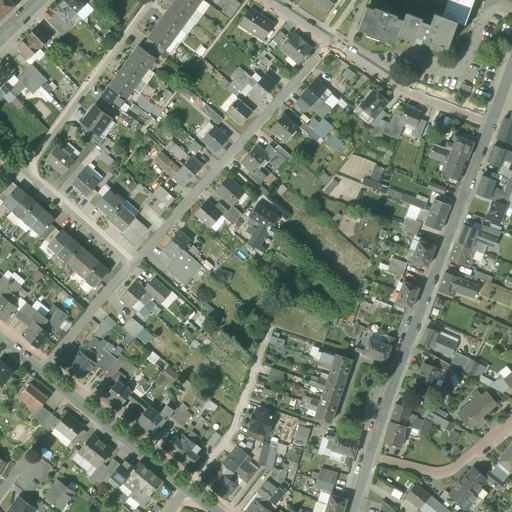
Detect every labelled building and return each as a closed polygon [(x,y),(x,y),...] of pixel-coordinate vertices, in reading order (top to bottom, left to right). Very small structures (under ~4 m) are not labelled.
[(0,0),(0,13),(4,18),(15,6),(9,0),(0,0)] [(83,0),(64,0),(64,1),(76,13),(87,3),(83,0)] [(87,3),(93,9),(97,5),(92,0),(85,0),(85,1),(87,3)] [(187,20),(194,10),(181,0),(175,0),(170,8),(187,20)] [(181,0),(194,10),(201,0),(181,0)] [(202,0),(201,0),(194,10),(203,16),(210,5),(206,3),(202,0)] [(228,0),(219,12),(228,19),(239,3),(234,0),(228,0)] [(318,7),(326,13),(335,2),(336,3),(337,0),(310,0),(310,1),(318,7)] [(448,0),(442,16),(456,22),(464,25),(473,0),(448,0)] [(54,11),(56,13),(66,24),(68,22),(72,26),(74,28),(82,19),(76,14),(76,13),(64,1),(54,11)] [(76,14),(82,19),(83,21),(94,10),(93,9),(87,3),(76,13),(76,14)] [(387,40),(395,43),(397,36),(403,20),(396,18),(397,16),(374,8),(373,10),(366,7),(358,30),(366,33),(365,35),(386,42),(387,40)] [(180,30),(187,20),(170,8),(163,18),(180,30)] [(240,25),(263,40),(273,25),(250,9),(240,25)] [(195,26),(203,16),(194,10),(187,20),(195,25),(195,26)] [(68,30),(72,26),(68,22),(66,24),(56,13),(54,16),(68,30)] [(414,42),(416,36),(422,21),(423,19),(406,13),(403,20),(397,36),(414,42)] [(430,24),(422,21),(416,36),(424,39),(439,45),(439,47),(441,48),(442,46),(447,48),(456,22),(442,16),(434,13),(430,24)] [(48,21),(62,35),(68,30),(54,16),(48,21)] [(172,40),(180,30),(163,18),(155,28),(172,40)] [(195,25),(187,20),(180,30),(186,35),(187,36),(195,25)] [(38,26),(28,36),(40,49),(50,39),(38,26)] [(165,50),(172,40),(155,28),(148,38),(165,50)] [(186,35),(180,30),(172,40),(177,44),(179,45),(186,35)] [(114,36),(109,31),(103,36),(109,41),(114,36)] [(272,40),(277,44),(285,35),(280,31),(272,40)] [(289,56),(298,63),(301,59),(304,59),(306,57),(306,54),(311,49),(305,44),(305,43),(300,39),(299,40),(293,35),(281,48),(289,56)] [(17,47),(22,52),(29,59),(40,49),(28,36),(17,47)] [(148,38),(145,43),(159,53),(161,55),(165,50),(148,38)] [(177,44),(172,40),(165,50),(170,54),(177,44)] [(155,58),(159,53),(145,43),(141,48),(155,58)] [(138,46),(131,56),(148,69),(153,62),(155,58),(141,48),(138,46)] [(206,50),(202,46),(196,53),(201,57),(206,50)] [(256,51),(251,46),(246,51),(251,56),(256,51)] [(46,55),(40,49),(29,59),(27,61),(30,65),(31,65),(37,59),(39,61),(46,55)] [(27,61),(29,59),(22,52),(20,53),(27,61)] [(27,61),(20,53),(14,59),(25,70),(29,66),(30,65),(27,61)] [(257,58),(266,66),(270,62),(261,54),(257,58)] [(131,56),(123,66),(140,79),(133,89),(140,94),(154,74),(152,72),(148,69),(131,56)] [(293,68),(298,63),(289,56),(285,61),(293,68)] [(0,63),(0,81),(3,85),(13,75),(14,74),(11,72),(14,70),(8,64),(6,66),(2,62),(0,63)] [(148,69),(152,72),(157,65),(153,62),(148,69)] [(29,66),(25,70),(33,78),(37,74),(29,66)] [(123,66),(116,77),(133,89),(140,79),(123,66)] [(231,76),(235,79),(236,80),(244,71),(239,66),(231,76)] [(356,74),(348,69),(342,76),(351,82),(356,74)] [(41,87),(33,78),(25,70),(17,78),(26,88),(33,95),(37,90),(41,87)] [(244,71),(236,80),(236,81),(244,88),(248,84),(252,88),(257,83),(251,77),(244,71)] [(257,83),(261,78),(255,73),(251,77),(257,83)] [(33,78),(41,87),(46,82),(37,74),(33,78)] [(261,78),(257,83),(268,93),(276,84),(265,74),(261,78)] [(17,78),(13,75),(3,85),(10,91),(13,95),(15,97),(26,88),(17,78)] [(116,77),(109,87),(126,99),(133,89),(116,77)] [(229,83),(224,78),(218,85),(223,90),(229,83)] [(236,81),(236,80),(235,79),(231,83),(241,92),(244,88),(236,81)] [(307,88),(318,98),(327,89),(315,79),(307,88)] [(53,89),(48,83),(42,88),(48,94),(53,89)] [(241,92),(231,83),(226,88),(233,94),(236,97),(240,93),(241,92)] [(260,102),(268,93),(257,83),(252,88),(249,92),(260,102)] [(241,92),(240,93),(245,97),(249,92),(252,88),(248,84),(244,88),(241,92)] [(3,85),(0,87),(0,88),(2,90),(1,91),(3,93),(3,92),(6,95),(10,91),(3,85)] [(42,88),(41,87),(37,90),(50,103),(53,99),(48,94),(42,88)] [(124,102),(126,99),(109,87),(101,97),(118,110),(119,108),(124,102)] [(310,107),(312,106),(318,98),(307,88),(299,97),(300,98),(310,107)] [(172,94),(166,89),(161,94),(168,99),(172,94)] [(339,100),(327,89),(318,98),(331,109),(336,103),(339,100)] [(184,96),(191,102),(196,96),(189,90),(184,96)] [(374,91),(362,105),(360,103),(353,111),(368,124),(369,123),(373,118),(374,118),(381,110),(387,102),(374,91)] [(250,111),(238,100),(236,97),(233,94),(221,107),(240,124),(247,117),(245,116),(250,111)] [(23,106),(15,98),(11,102),(19,111),(23,106)] [(199,98),(194,104),(200,109),(205,103),(199,98)] [(310,107),(300,98),(295,104),(305,113),(310,107)] [(331,109),(318,98),(312,106),(315,109),(314,110),(323,118),(323,119),(323,118),(331,109)] [(340,99),(339,100),(336,103),(343,109),(347,105),(340,99)] [(130,107),(124,102),(119,108),(126,113),(130,107)] [(209,117),(209,116),(213,111),(206,105),(201,111),(209,117)] [(406,105),(401,117),(400,121),(405,123),(415,127),(419,119),(421,113),(414,110),(415,108),(406,105)] [(98,135),(99,135),(111,119),(94,107),(82,123),(86,126),(98,135)] [(369,123),(374,127),(381,120),(386,114),(381,110),(374,118),(373,118),(369,123)] [(118,117),(130,126),(135,120),(123,111),(118,117)] [(209,117),(218,124),(222,119),(213,111),(209,116),(209,117)] [(398,140),(405,123),(400,121),(401,117),(393,114),(390,123),(389,126),(385,125),(382,133),(398,140)] [(279,132),(287,139),(297,127),(283,115),(271,128),(278,134),(279,132)] [(497,138),(511,144),(511,143),(511,142),(511,120),(510,120),(504,117),(497,138)] [(314,128),(324,137),(333,127),(331,125),(323,118),(323,119),(323,118),(319,123),(314,128)] [(116,123),(111,119),(99,135),(104,139),(105,137),(116,123)] [(314,128),(319,123),(314,119),(307,126),(320,137),(322,139),(324,137),(314,128)] [(426,122),(419,119),(415,127),(412,135),(420,138),(426,122)] [(373,130),(382,133),(385,125),(387,122),(381,120),(374,127),(373,130)] [(197,135),(216,152),(222,145),(222,144),(227,138),(209,122),(197,135)] [(307,135),(315,143),(320,137),(307,126),(304,123),(300,128),(308,134),(307,135)] [(75,139),(78,129),(70,126),(67,136),(75,139)] [(91,141),(93,142),(98,135),(86,126),(82,132),(91,141)] [(285,141),(287,139),(279,132),(278,134),(285,141)] [(110,140),(105,137),(104,139),(99,135),(98,135),(93,142),(97,146),(102,150),(110,140)] [(447,142),(445,148),(468,156),(473,142),(454,135),(452,140),(455,141),(454,145),(447,142)] [(342,143),(334,136),(327,144),(335,151),(342,143)] [(189,150),(194,155),(201,147),(195,142),(189,150)] [(69,143),(63,149),(72,157),(70,159),(74,161),(76,160),(75,159),(80,153),(69,143)] [(76,160),(81,164),(95,148),(89,143),(80,153),(75,159),(76,160)] [(165,148),(180,161),(186,154),(176,145),(174,147),(170,143),(165,148)] [(264,167),(268,162),(272,158),(266,152),(264,151),(257,144),(249,154),(262,166),(264,167)] [(444,161),(447,162),(464,168),(468,156),(445,148),(439,145),(434,144),(429,157),(444,162),(444,161)] [(267,150),(266,152),(272,158),(268,162),(274,168),(281,160),(287,165),(291,159),(284,154),(282,157),(274,150),(269,145),(265,149),(267,150)] [(284,154),(291,159),(293,157),(278,145),(274,150),(282,157),(284,154)] [(487,162),(499,167),(502,159),(510,162),(511,158),(511,152),(494,145),(487,162)] [(47,162),(62,175),(74,161),(70,159),(72,157),(63,149),(62,151),(57,147),(51,153),(53,155),(47,162)] [(98,157),(109,167),(115,160),(109,155),(111,152),(106,147),(98,157)] [(100,153),(95,148),(81,164),(86,169),(91,163),(100,153)] [(184,188),(187,184),(175,174),(180,169),(161,152),(153,161),(184,188)] [(259,170),(262,166),(249,154),(240,163),(251,172),(249,175),(259,184),(266,177),(259,170)] [(187,161),(184,165),(195,175),(203,166),(192,156),(190,158),(188,155),(184,159),(187,161)] [(459,181),(464,168),(447,162),(446,163),(442,175),(459,181)] [(95,167),(91,163),(86,169),(84,171),(98,184),(103,178),(93,169),(95,167)] [(187,184),(195,175),(184,165),(180,169),(175,174),(187,184)] [(375,165),(370,178),(379,182),(384,169),(375,165)] [(497,173),(507,177),(511,178),(511,171),(499,167),(497,173)] [(87,196),(93,189),(98,184),(84,171),(83,170),(72,183),(87,196)] [(330,178),(322,171),(318,176),(325,183),(330,178)] [(475,194),(493,201),(506,206),(510,193),(503,190),(493,186),(495,181),(482,176),(475,194)] [(215,192),(232,207),(233,206),(245,192),(228,177),(215,192)] [(511,193),(511,178),(507,177),(503,190),(510,193),(511,193)] [(361,184),(385,194),(387,188),(387,187),(364,178),(361,184)] [(329,196),(338,183),(333,179),(323,192),(329,196)] [(137,186),(133,181),(126,187),(131,192),(137,186)] [(427,188),(444,195),(446,188),(429,182),(427,188)] [(1,196),(5,200),(15,188),(10,183),(2,194),(1,196)] [(103,197),(109,190),(110,188),(106,184),(98,193),(103,197)] [(287,189),(282,184),(276,191),(282,196),(287,189)] [(3,202),(13,211),(26,195),(17,186),(15,188),(5,200),(3,202)] [(258,190),(266,197),(270,193),(262,186),(258,190)] [(161,187),(153,195),(167,208),(175,199),(161,187)] [(385,194),(401,200),(403,194),(387,188),(385,194)] [(89,202),(98,193),(93,189),(87,196),(85,198),(89,202)] [(110,192),(123,203),(125,200),(118,193),(116,196),(109,190),(103,197),(104,199),(110,192)] [(127,211),(121,205),(123,203),(110,192),(104,199),(103,197),(96,204),(105,213),(106,212),(109,214),(108,215),(111,217),(108,219),(112,222),(112,221),(115,224),(115,225),(123,232),(134,219),(125,212),(127,211)] [(96,204),(103,197),(98,193),(89,202),(94,207),(96,204)] [(404,193),(403,194),(401,200),(411,204),(415,206),(417,199),(415,198),(404,193)] [(13,211),(22,219),(36,203),(26,195),(13,211)] [(159,216),(167,208),(153,195),(146,204),(159,216)] [(417,199),(427,203),(428,199),(417,195),(415,198),(417,199)] [(421,208),(424,209),(427,203),(417,199),(415,206),(421,208)] [(434,199),(429,211),(446,218),(450,205),(434,199)] [(123,203),(121,205),(127,211),(125,212),(134,219),(135,218),(140,212),(125,200),(123,203)] [(195,215),(210,228),(211,227),(219,218),(222,214),(214,207),(207,201),(195,215)] [(493,201),(489,212),(501,217),(506,206),(493,201)] [(214,207),(222,214),(224,216),(228,211),(219,202),(214,207)] [(22,219),(31,227),(45,211),(36,203),(22,219)] [(257,204),(249,217),(259,224),(267,210),(257,204)] [(417,219),(421,208),(415,206),(411,204),(407,217),(416,221),(417,219)] [(232,207),(228,211),(238,219),(242,214),(233,206),(232,207)] [(417,219),(425,222),(429,211),(424,209),(421,208),(417,219)] [(267,210),(259,224),(269,230),(270,228),(277,216),(267,210)] [(22,219),(13,211),(6,217),(16,226),(17,225),(22,219)] [(54,219),(45,211),(31,227),(41,235),(42,234),(50,225),(54,219)] [(232,225),(238,219),(228,211),(224,216),(223,217),(232,225)] [(446,218),(429,211),(425,222),(425,224),(441,230),(446,218)] [(499,224),(501,217),(489,212),(486,220),(499,224)] [(471,221),(482,225),(484,219),(473,215),(471,221)] [(252,236),(259,224),(249,217),(245,223),(250,225),(246,232),(252,236)] [(404,224),(406,225),(419,229),(421,223),(416,221),(407,217),(404,224)] [(120,234),(134,246),(148,229),(135,218),(134,219),(123,232),(120,234)] [(224,223),(219,218),(211,227),(216,232),(224,223)] [(31,227),(22,219),(17,225),(26,233),(31,227)] [(274,230),(270,228),(269,230),(259,224),(252,236),(247,244),(259,254),(261,255),(264,249),(259,246),(268,233),(272,235),(274,230)] [(456,243),(470,248),(471,248),(474,240),(488,245),(488,243),(495,246),(498,238),(481,232),(463,224),(456,243)] [(42,234),(47,238),(55,229),(50,225),(42,234)] [(416,236),(419,229),(406,225),(403,232),(416,236)] [(481,232),(498,238),(500,231),(484,226),(481,232)] [(59,233),(55,229),(47,238),(51,241),(59,233)] [(48,246),(57,254),(71,238),(61,230),(59,233),(51,241),(48,246)] [(180,231),(172,240),(183,250),(191,241),(180,231)] [(57,254),(67,262),(80,247),(71,238),(57,254)] [(419,241),(415,251),(431,257),(435,247),(429,245),(430,242),(420,238),(419,241)] [(415,251),(419,241),(413,239),(409,249),(415,251)] [(164,249),(175,259),(183,250),(172,240),(164,249)] [(467,257),(470,248),(456,243),(450,260),(470,267),(470,265),(472,264),(473,262),(472,260),(473,259),(467,257)] [(186,253),(193,259),(196,255),(199,252),(192,246),(186,253)] [(67,262),(76,270),(90,255),(80,247),(67,262)] [(186,253),(183,250),(175,259),(164,249),(162,252),(173,261),(166,268),(185,285),(201,266),(197,262),(193,259),(186,253)] [(415,251),(409,249),(405,259),(411,261),(415,251)] [(427,268),(431,257),(415,251),(411,261),(410,264),(420,268),(421,265),(427,268)] [(76,270),(85,279),(99,263),(90,255),(76,270)] [(200,258),(197,262),(201,266),(204,269),(208,272),(213,267),(206,260),(204,262),(200,258)] [(392,258),(389,265),(404,270),(407,264),(392,258)] [(109,271),(99,263),(85,279),(95,287),(109,271)] [(401,278),(404,270),(389,265),(387,271),(401,276),(400,278),(401,278)] [(232,273),(219,269),(216,278),(229,283),(232,273)] [(44,275),(38,270),(31,277),(37,283),(44,275)] [(7,271),(4,276),(8,280),(10,277),(12,275),(7,271)] [(476,271),(473,277),(477,278),(487,282),(489,276),(476,271)] [(14,272),(12,275),(10,277),(22,286),(26,282),(14,272)] [(455,290),(474,298),(478,286),(474,284),(463,280),(445,273),(438,291),(452,297),(455,290)] [(474,284),(477,278),(473,277),(465,274),(463,280),(474,284)] [(4,276),(1,279),(0,280),(0,290),(8,280),(4,276)] [(0,297),(0,313),(15,295),(20,288),(22,286),(10,277),(8,280),(0,290),(0,293),(2,295),(0,297)] [(95,287),(85,279),(78,286),(88,295),(95,287)] [(153,279),(144,289),(147,291),(146,291),(161,303),(170,293),(153,279)] [(404,279),(399,292),(415,298),(419,288),(413,286),(414,283),(404,279)] [(145,292),(146,291),(147,291),(144,289),(135,281),(127,290),(139,300),(145,292)] [(19,299),(21,301),(22,299),(27,294),(20,288),(15,295),(19,299)] [(131,308),(139,300),(127,290),(119,299),(130,309),(131,308)] [(170,293),(161,303),(167,309),(178,297),(172,291),(170,293)] [(152,298),(145,292),(139,300),(144,305),(150,310),(155,305),(150,300),(152,298)] [(411,308),(415,298),(399,292),(394,305),(405,309),(406,306),(411,308)] [(19,299),(15,295),(0,313),(0,318),(5,322),(16,309),(17,308),(17,307),(14,305),(19,299)] [(446,301),(437,298),(434,307),(442,310),(446,301)] [(14,305),(17,307),(17,308),(16,309),(19,312),(26,303),(22,299),(21,301),(19,299),(14,305)] [(355,299),(352,306),(357,308),(360,300),(355,299)] [(50,310),(37,300),(32,307),(38,311),(44,317),(50,310)] [(144,305),(139,300),(131,308),(137,313),(144,305)] [(377,307),(390,312),(392,307),(380,302),(377,307)] [(21,321),(32,307),(26,303),(19,312),(15,317),(21,321)] [(225,319),(206,303),(201,309),(220,325),(225,319)] [(150,310),(144,305),(137,313),(143,318),(150,310)] [(155,305),(150,310),(156,315),(161,310),(155,305)] [(352,306),(349,314),(355,316),(358,309),(357,308),(352,306)] [(32,307),(21,321),(29,327),(34,321),(31,319),(38,311),(32,307)] [(44,317),(49,321),(56,312),(51,308),(50,310),(44,317)] [(52,326),(57,329),(58,327),(64,319),(67,315),(59,308),(56,312),(49,321),(48,322),(52,325),(52,326)] [(24,338),(31,343),(48,322),(49,321),(44,317),(38,311),(31,319),(34,321),(29,327),(31,329),(24,338)] [(208,320),(201,313),(194,321),(201,328),(208,320)] [(355,316),(349,314),(347,320),(352,323),(355,316)] [(112,328),(116,324),(107,316),(103,320),(112,328)] [(122,328),(134,337),(136,336),(143,328),(131,318),(122,328)] [(64,319),(58,327),(66,332),(72,325),(64,319)] [(100,326),(108,333),(112,328),(103,320),(99,325),(100,326)] [(52,325),(48,322),(31,343),(38,349),(45,340),(46,341),(51,335),(47,332),(52,326),(52,325)] [(351,337),(359,340),(364,327),(356,324),(351,337)] [(485,327),(480,324),(475,332),(481,335),(485,327)] [(47,332),(51,335),(57,329),(52,326),(47,332)] [(103,339),(108,333),(100,326),(93,336),(94,337),(101,342),(103,339)] [(432,348),(451,356),(456,344),(437,336),(439,332),(427,327),(419,344),(431,349),(432,348)] [(153,337),(143,328),(136,336),(145,345),(153,337)] [(366,337),(369,338),(376,341),(378,334),(368,330),(366,337)] [(458,340),(439,332),(437,336),(456,344),(458,340)] [(384,344),(391,346),(394,338),(387,335),(384,344)] [(285,340),(271,336),(269,344),(282,348),(285,340)] [(89,348),(93,351),(98,345),(101,342),(94,337),(87,346),(89,348)] [(366,348),(369,338),(366,337),(364,337),(361,346),(366,348)] [(363,354),(374,358),(380,342),(376,341),(369,338),(366,348),(363,354)] [(98,345),(103,348),(103,349),(108,343),(103,339),(101,342),(98,345)] [(200,344),(195,340),(190,345),(195,350),(200,344)] [(109,342),(108,343),(103,349),(110,354),(111,355),(116,348),(109,342)] [(384,344),(380,342),(374,358),(385,362),(391,346),(384,344)] [(89,348),(87,346),(82,343),(77,349),(80,351),(84,354),(89,348)] [(98,345),(93,351),(97,355),(103,348),(98,345)] [(355,351),(363,354),(366,348),(361,346),(357,345),(355,351)] [(111,355),(116,359),(120,353),(123,349),(118,346),(116,348),(111,355)] [(316,357),(318,351),(319,349),(312,346),(309,355),(316,357)] [(69,367),(76,372),(93,351),(89,348),(84,354),(80,351),(75,357),(76,358),(69,367)] [(99,367),(109,355),(110,354),(103,349),(103,348),(97,355),(92,361),(96,364),(96,365),(99,367)] [(92,361),(97,355),(93,351),(76,372),(83,378),(90,369),(91,370),(96,365),(96,364),(92,361)] [(324,362),(332,365),(335,357),(318,351),(316,357),(315,359),(324,362)] [(159,358),(152,352),(147,359),(154,365),(159,358)] [(120,353),(116,359),(106,372),(114,379),(120,372),(119,372),(126,363),(125,363),(128,360),(120,353)] [(451,364),(475,378),(481,366),(470,360),(470,361),(463,357),(457,353),(452,363),(451,364)] [(106,372),(116,359),(111,355),(110,354),(109,355),(99,367),(106,372)] [(336,354),(335,357),(332,365),(348,370),(352,360),(336,354)] [(430,365),(440,369),(443,361),(434,356),(430,365)] [(0,360),(0,386),(1,387),(14,371),(0,360)] [(446,371),(447,371),(449,365),(443,361),(440,369),(446,371)] [(123,371),(131,378),(138,369),(131,363),(123,371)] [(435,378),(436,379),(440,369),(430,365),(423,363),(420,371),(422,371),(418,380),(432,386),(435,378)] [(180,374),(168,365),(163,371),(175,381),(180,374)] [(345,381),(348,370),(332,365),(331,370),(329,376),(345,381)] [(486,369),(481,366),(475,378),(479,380),(482,376),(486,369)] [(502,377),(504,379),(511,372),(506,366),(498,372),(502,377)] [(268,378),(281,383),(285,372),(271,368),(268,378)] [(446,371),(440,369),(436,379),(443,381),(446,371)] [(103,376),(111,383),(114,379),(106,372),(103,376)] [(111,383),(114,385),(118,380),(121,384),(126,378),(120,372),(114,379),(111,383)] [(323,373),(321,379),(327,381),(329,376),(323,373)] [(341,391),(345,381),(329,376),(327,381),(325,386),(341,391)] [(495,383),(482,376),(479,380),(490,386),(495,383)] [(490,387),(502,394),(510,387),(504,380),(504,379),(502,377),(495,383),(490,386),(490,387)] [(143,378),(139,383),(145,393),(151,385),(143,378)] [(125,386),(121,384),(118,380),(114,385),(105,396),(112,402),(125,386)] [(265,383),(257,380),(255,385),(264,388),(265,383)] [(139,383),(132,392),(139,398),(140,399),(145,393),(139,383)] [(29,402),(39,410),(42,406),(48,399),(29,384),(18,398),(27,405),(29,402)] [(202,392),(193,385),(188,392),(196,399),(202,392)] [(132,392),(125,386),(112,402),(119,407),(127,398),(132,392)] [(338,402),(341,391),(325,386),(324,391),(322,396),(338,402)] [(275,392),(264,388),(262,394),(273,398),(275,392)] [(474,423),(479,428),(484,423),(480,419),(483,416),(497,403),(487,392),(482,396),(477,391),(472,396),(476,400),(470,407),(468,404),(457,414),(469,428),(474,423)] [(139,398),(132,392),(127,398),(134,404),(139,398)] [(334,412),(338,402),(322,396),(320,402),(318,407),(334,412)] [(137,406),(144,411),(149,406),(142,400),(137,406)] [(218,406),(209,400),(205,406),(214,412),(218,406)] [(27,405),(36,412),(37,413),(39,410),(29,402),(27,405)] [(163,417),(159,422),(162,424),(175,409),(168,403),(159,414),(163,417)] [(395,404),(390,422),(403,426),(405,426),(407,418),(409,414),(410,408),(395,404)] [(430,404),(427,410),(438,416),(445,420),(446,419),(449,414),(430,404)] [(258,405),(256,410),(268,414),(269,409),(258,405)] [(424,416),(427,410),(417,405),(414,411),(424,416)] [(32,418),(42,427),(52,414),(42,406),(39,410),(37,413),(36,412),(32,418)] [(156,412),(149,406),(144,411),(136,421),(143,427),(156,412)] [(171,417),(177,422),(187,411),(180,406),(171,417)] [(331,423),(334,412),(318,407),(317,412),(315,418),(331,423)] [(250,429),(264,434),(265,433),(268,434),(273,418),(271,418),(272,416),(271,416),(271,415),(268,414),(256,410),(255,415),(253,414),(250,422),(252,423),(250,429)] [(433,422),(435,423),(438,416),(427,410),(424,416),(423,417),(424,418),(433,422)] [(192,415),(187,411),(177,422),(183,426),(192,415)] [(150,433),(154,428),(159,422),(163,417),(159,414),(156,412),(143,427),(150,433)] [(57,419),(52,414),(42,427),(48,431),(57,419)] [(67,434),(74,440),(82,430),(83,428),(76,422),(75,423),(71,419),(71,418),(66,414),(55,427),(66,436),(67,434)] [(418,416),(409,414),(407,418),(423,423),(423,421),(417,419),(418,416)] [(202,427),(207,421),(204,419),(201,416),(196,422),(198,423),(192,431),(196,434),(202,427)] [(445,420),(438,416),(435,423),(445,428),(449,422),(445,420)] [(407,418),(405,426),(405,427),(420,431),(423,423),(407,418)] [(423,423),(420,431),(427,438),(433,422),(424,418),(423,421),(423,423)] [(157,431),(162,424),(159,422),(154,428),(157,431)] [(401,433),(403,426),(390,422),(383,443),(400,447),(404,434),(401,433)] [(454,425),(449,422),(445,428),(451,431),(454,425)] [(293,443),(304,447),(310,430),(298,426),(293,443)] [(202,427),(196,434),(201,438),(206,431),(202,427)] [(187,428),(183,433),(187,437),(192,431),(187,428)] [(250,429),(249,428),(248,429),(246,435),(254,439),(262,442),(264,434),(250,429)] [(74,440),(78,443),(86,433),(82,430),(74,440)] [(460,434),(453,430),(447,441),(454,444),(460,434)] [(172,450),(179,456),(196,434),(192,431),(187,437),(183,433),(179,439),(178,440),(179,441),(173,449),(172,450)] [(207,442),(212,446),(221,436),(216,432),(207,442)] [(326,438),(328,439),(326,449),(331,450),(334,441),(336,434),(328,432),(326,438)] [(201,438),(196,434),(179,456),(186,461),(193,452),(195,454),(200,447),(196,444),(201,438)] [(331,450),(332,451),(342,454),(347,438),(336,434),(334,441),(331,450)] [(96,467),(98,469),(102,464),(112,451),(92,435),(78,452),(96,467)] [(167,445),(173,449),(179,441),(178,440),(179,439),(174,435),(167,445)] [(326,449),(328,439),(326,438),(322,437),(318,453),(324,455),(326,449)] [(347,438),(342,454),(347,455),(353,457),(358,441),(347,438)] [(287,446),(278,443),(277,448),(275,453),(285,456),(287,446)] [(258,465),(265,467),(269,446),(263,444),(258,465)] [(508,470),(510,472),(511,470),(511,444),(498,462),(499,463),(508,470)] [(222,464),(225,467),(226,466),(234,473),(243,461),(248,455),(237,446),(222,464)] [(277,448),(269,446),(265,467),(264,470),(270,473),(272,468),(275,453),(277,448)] [(461,452),(458,448),(452,453),(455,457),(461,452)] [(331,450),(326,449),(324,455),(330,457),(332,451),(331,450)] [(312,454),(302,451),(301,456),(299,460),(309,463),(312,454)] [(340,462),(342,454),(332,451),(330,457),(330,459),(340,462)] [(195,454),(193,452),(186,461),(193,466),(200,457),(195,454)] [(298,464),(299,460),(301,456),(291,454),(289,462),(298,464)] [(248,455),(243,461),(247,464),(250,461),(252,459),(248,455)] [(344,464),(351,466),(353,457),(347,455),(344,464)] [(113,459),(107,467),(99,478),(104,482),(118,464),(113,459)] [(120,466),(112,475),(122,483),(127,478),(126,477),(134,468),(124,460),(120,465),(119,466),(120,466)] [(256,471),(247,464),(243,461),(234,473),(217,494),(224,500),(231,491),(233,492),(238,485),(233,482),(238,476),(244,480),(247,483),(256,471)] [(250,461),(247,464),(256,471),(258,468),(250,461)] [(133,493),(138,486),(150,472),(139,462),(134,468),(126,477),(127,478),(122,483),(133,493)] [(298,464),(289,462),(288,466),(288,468),(296,470),(298,464)] [(499,463),(491,473),(500,481),(508,470),(499,463)] [(86,479),(93,485),(99,478),(107,467),(102,464),(98,469),(96,467),(86,479)] [(106,484),(108,481),(117,488),(120,484),(111,476),(112,475),(120,466),(119,466),(120,465),(118,464),(104,482),(106,484)] [(283,464),(281,470),(279,480),(283,483),(284,482),(288,468),(288,466),(283,464)] [(217,494),(234,473),(226,466),(225,467),(221,472),(216,478),(214,481),(215,482),(210,488),(217,494)] [(268,480),(267,481),(277,489),(279,480),(281,470),(280,470),(280,471),(274,468),(268,480)] [(318,480),(334,485),(338,473),(321,468),(319,474),(317,480),(318,480)] [(473,468),(461,482),(476,495),(482,488),(480,486),(486,479),(483,477),(473,468)] [(504,483),(500,481),(491,473),(488,471),(483,477),(486,479),(488,480),(499,489),(504,483)] [(150,472),(138,486),(142,489),(149,496),(162,481),(150,472)] [(58,480),(67,487),(71,482),(58,473),(54,479),(58,481),(58,480)] [(121,485),(122,483),(112,475),(111,476),(120,484),(121,485)] [(238,476),(233,482),(238,485),(239,487),(244,480),(238,476)] [(52,504),(59,508),(63,502),(65,504),(74,492),(67,487),(58,480),(58,481),(45,498),(52,504)] [(257,492),(264,497),(264,496),(268,500),(277,489),(267,481),(266,480),(257,492)] [(279,480),(277,489),(280,485),(286,490),(289,485),(284,482),(283,483),(279,480)] [(318,480),(315,489),(321,490),(329,489),(332,490),(334,485),(318,480)] [(473,511),(483,501),(476,495),(461,482),(459,481),(456,485),(457,486),(449,495),(456,500),(466,509),(470,511),(473,511)] [(268,500),(274,505),(275,505),(276,502),(277,503),(287,491),(286,490),(280,485),(277,489),(268,500)] [(406,497),(419,509),(429,496),(416,485),(406,497)] [(130,496),(135,501),(141,494),(141,492),(140,491),(142,489),(138,486),(133,493),(130,496)] [(149,496),(142,489),(140,491),(141,492),(141,494),(135,501),(140,505),(141,506),(149,496)] [(403,494),(394,489),(391,495),(399,500),(403,494)] [(440,497),(451,506),(456,500),(449,495),(445,491),(440,497)] [(327,506),(330,495),(320,492),(317,502),(321,504),(327,506)] [(330,495),(327,506),(343,510),(346,500),(341,498),(342,495),(331,492),(331,493),(330,495)] [(130,511),(133,511),(140,505),(135,501),(130,496),(122,505),(130,511)] [(264,497),(259,502),(263,506),(268,500),(264,496),(264,497)] [(448,511),(429,496),(419,509),(423,511),(448,511)] [(8,511),(33,511),(35,510),(35,509),(31,506),(19,498),(18,498),(19,499),(14,506),(13,505),(8,511)] [(52,504),(45,498),(40,505),(46,509),(48,510),(52,504)] [(258,511),(263,506),(259,502),(255,499),(250,506),(251,507),(246,511),(258,511)] [(268,500),(263,506),(271,511),(272,511),(277,506),(275,505),(274,505),(268,500)] [(35,510),(37,511),(42,511),(45,508),(40,505),(35,501),(31,506),(35,509),(35,510)] [(325,511),(327,506),(321,504),(317,502),(316,501),(312,511),(325,511)] [(382,501),(380,511),(384,511),(391,511),(392,509),(382,501)]
